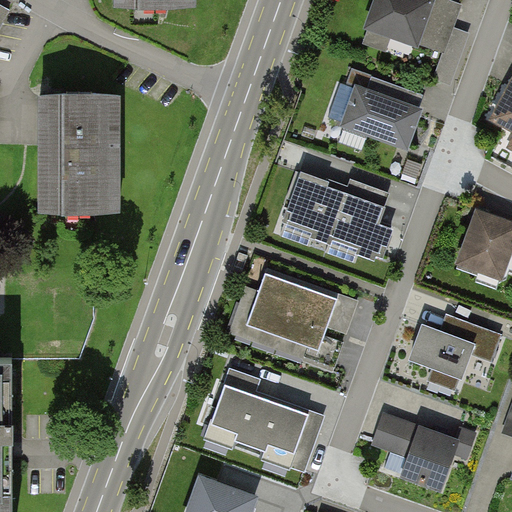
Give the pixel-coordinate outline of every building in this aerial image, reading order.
[(0,0),(0,33),(15,6),(2,0),(0,0)] [(371,0),(362,29),(411,46),(413,41),(443,51),(458,8),(434,0),(371,0)] [(511,141),(508,149),(511,151),(511,70),(485,119),(511,133),(511,141)] [(338,128),(399,150),(414,111),(353,89),(338,128)] [(39,212),(120,212),(120,100),(39,100),(39,212)] [(327,183),(302,174),(283,228),(383,264),(394,233),(379,228),(391,195),(351,181),(349,188),(328,181),(327,183)] [(511,227),(469,213),(451,263),(496,279),(500,270),(511,274),(511,237),(511,235),(511,227)] [(246,328),(282,341),(302,286),(265,273),(246,328)] [(282,341),(318,354),(338,299),(302,286),(282,341)] [(442,333),(424,327),(410,363),(435,372),(431,381),(462,393),(476,358),(494,365),(504,337),(448,316),(442,333)] [(0,511),(11,511),(11,360),(0,359),(0,511)] [(262,380),(230,369),(225,381),(257,392),(262,380)] [(276,401),(225,384),(206,440),(256,458),(276,401)] [(327,419),(276,401),(256,458),(307,475),(327,419)] [(455,439),(384,413),(372,447),(410,460),(402,480),(444,495),(458,458),(470,463),(480,435),(460,428),(455,439)] [(255,511),(261,498),(200,477),(187,511),(255,511)]
